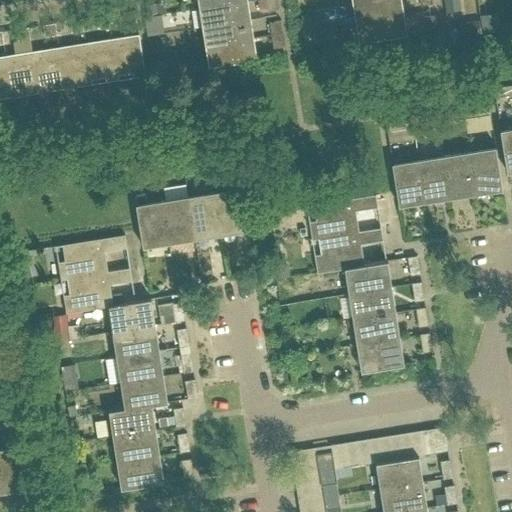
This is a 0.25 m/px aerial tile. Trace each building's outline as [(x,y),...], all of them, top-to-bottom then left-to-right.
[(202,26),(251,19),(247,0),(199,8),(202,26)] [(278,0),(266,0),(268,10),(279,8),(278,0)] [(356,21),(404,13),(401,0),(369,0),(353,3),(356,21)] [(445,0),(447,11),(459,9),(457,0),(445,0)] [(125,23),(136,22),(137,22),(135,10),(123,11),(125,23)] [(484,33),(500,31),(497,12),(481,15),(484,33)] [(404,13),(356,21),(359,40),(407,33),(407,31),(404,13)] [(98,28),(110,26),(108,14),(97,16),(98,28)] [(425,29),(435,27),(436,27),(434,15),(423,17),(425,29)] [(72,32),(84,30),(82,18),(70,20),(72,32)] [(205,45),(254,37),(251,19),(202,26),(205,45)] [(272,34),(283,33),(281,20),(270,21),(272,34)] [(462,36),(462,37),(481,34),(479,21),(460,24),(462,36)] [(45,36),(50,35),(57,34),(55,22),(44,24),(45,36)] [(28,26),(17,28),(17,30),(18,40),(30,38),(29,30),(28,26)] [(139,33),(138,34),(111,38),(118,79),(117,73),(131,70),(132,76),(145,74),(139,33)] [(283,33),(272,34),(274,47),(285,45),(283,33)] [(254,37),(205,45),(208,64),(257,57),(254,37)] [(118,79),(111,38),(85,42),(91,83),(92,83),(91,77),(105,75),(106,80),(118,79)] [(91,83),(85,42),(58,46),(65,87),(64,81),(78,79),(79,85),(91,83)] [(65,87),(58,46),(32,50),(38,91),(39,91),(38,85),(51,83),(52,89),(65,87)] [(38,91),(32,50),(5,55),(12,95),(11,89),(25,87),(26,93),(38,91)] [(0,97),(12,95),(5,55),(0,55),(0,97)] [(504,95),(511,93),(511,84),(503,86),(504,95)] [(473,116),(491,113),(489,104),(472,107),(473,116)] [(448,120),(465,118),(463,108),(446,111),(448,120)] [(422,124),(439,122),(437,112),(421,115),(422,124)] [(396,128),(414,125),(412,116),(395,119),(396,128)] [(507,171),(511,170),(511,126),(500,128),(507,171)] [(217,157),(235,154),(233,145),(216,148),(217,157)] [(469,149),(476,192),(502,188),(495,145),(469,149)] [(191,161),(208,158),(207,149),(190,152),(191,161)] [(450,196),(476,192),(469,149),(444,153),(450,196)] [(166,165),(183,162),(182,153),(165,156),(166,165)] [(425,200),(450,196),(444,153),(418,157),(425,200)] [(140,169),(157,167),(156,157),(138,160),(140,169)] [(399,204),(425,200),(418,157),(392,162),(399,204)] [(213,190),(220,233),(246,229),(240,189),(240,186),(213,190)] [(194,237),(220,233),(213,190),(188,194),(194,237)] [(136,202),(143,245),(169,241),(162,198),(146,201),(145,193),(135,194),(137,202),(136,202)] [(317,219),(309,220),(312,238),(359,231),(359,230),(356,210),(378,206),(376,193),(307,204),(307,205),(315,204),(317,219)] [(169,241),(194,237),(188,194),(162,198),(169,241)] [(383,239),(381,226),(359,230),(359,231),(312,238),(312,239),(320,237),(323,252),(315,254),(317,272),(345,267),(365,263),(364,263),(361,243),(383,239)] [(66,259),(58,260),(61,277),(108,270),(105,250),(127,246),(125,233),(56,244),(56,245),(64,244),(66,259)] [(410,274),(420,272),(417,254),(407,256),(410,274)] [(349,292),(392,286),(387,259),(364,263),(365,263),(345,267),(349,292)] [(132,279),(130,267),(108,270),(61,277),(61,278),(69,277),(71,292),(63,293),(66,312),(109,305),(108,304),(113,303),(110,283),(132,279)] [(414,300),(424,298),(421,280),(412,282),(414,300)] [(353,318),(396,311),(392,286),(349,292),(353,318)] [(112,330),(155,323),(151,297),(113,303),(108,304),(109,305),(112,330)] [(164,322),(175,320),(185,319),(182,301),(161,305),(164,322)] [(418,325),(428,324),(425,306),(416,308),(418,325)] [(357,343),(400,337),(396,311),(353,318),(357,343)] [(116,355),(159,348),(155,323),(112,330),(116,355)] [(179,346),(189,344),(186,326),(177,328),(179,346)] [(423,351),(432,350),(429,332),(420,333),(423,351)] [(400,337),(357,343),(361,370),(404,363),(400,337)] [(121,381),(163,374),(159,348),(116,355),(121,381)] [(183,371),(193,370),(190,352),(181,354),(183,371)] [(71,363),(59,365),(63,390),(75,388),(71,363)] [(152,402),(152,403),(167,400),(163,374),(121,381),(125,406),(124,406),(152,402)] [(187,397),(197,396),(194,378),(185,380),(187,397)] [(0,413),(0,414),(18,411),(16,402),(0,404),(0,413)] [(156,428),(152,403),(152,402),(124,406),(125,406),(109,409),(113,435),(156,428)] [(176,426),(185,424),(183,406),(173,408),(176,426)] [(433,427),(437,451),(448,449),(444,426),(433,427)] [(426,453),(437,451),(433,427),(422,429),(426,453)] [(117,460),(160,453),(156,428),(113,435),(117,460)] [(415,455),(426,453),(422,429),(411,431),(415,455)] [(404,456),(415,455),(411,431),(400,433),(404,456)] [(180,451),(189,449),(187,432),(177,433),(180,451)] [(393,458),(404,456),(400,433),(389,434),(393,458)] [(382,460),(393,458),(389,434),(378,436),(382,460)] [(371,462),(382,460),(378,436),(367,438),(371,462)] [(360,463),(371,462),(367,438),(356,440),(360,463)] [(349,465),(360,463),(356,440),(345,441),(349,465)] [(334,467),(349,465),(345,441),(330,444),(330,446),(331,446),(334,467)] [(0,446),(0,465),(4,490),(30,486),(23,443),(0,446)] [(306,472),(318,470),(314,448),(315,448),(314,446),(302,448),(306,472)] [(294,474),(306,472),(302,448),(290,450),(294,474)] [(320,484),(336,481),(331,450),(315,453),(320,484)] [(160,453),(117,460),(121,486),(164,480),(164,479),(160,453)] [(380,488),(423,481),(418,454),(376,461),(380,488)] [(184,477),(193,475),(191,458),(181,459),(184,476),(184,477)] [(443,478),(453,476),(450,458),(440,460),(443,478)] [(296,485),(320,481),(318,470),(306,472),(294,474),(296,485)] [(297,496),(321,492),(320,481),(296,485),(297,496)] [(383,511),(391,511),(427,506),(423,481),(380,488),(383,511)] [(447,503),(457,502),(454,484),(444,486),(447,503)] [(299,507),(323,503),(321,492),(297,496),(299,507)] [(299,511),(324,511),(323,503),(299,507),(299,511)]
